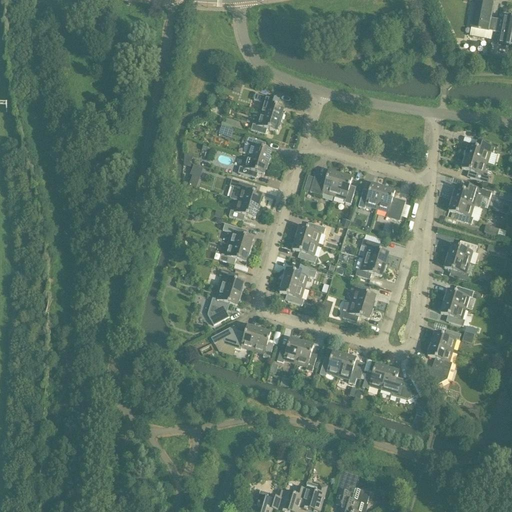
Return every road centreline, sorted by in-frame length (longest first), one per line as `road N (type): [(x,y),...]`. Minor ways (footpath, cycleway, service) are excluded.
road 1 (track): [(30,0),(57,150),(61,327),(46,438),(51,511)]
road 2 (residential): [(306,144),(259,297),(267,314),(377,348)]
road 3 (residential): [(377,348),(396,353),(413,341),(426,267),(422,237)]
road 4 (unclassified): [(321,92),(256,62),(242,40),(238,0)]
road 5 (residential): [(432,183),(306,144)]
road 6 (unclassified): [(440,115),(321,92)]
road 7 (residential): [(377,348),(422,237)]
